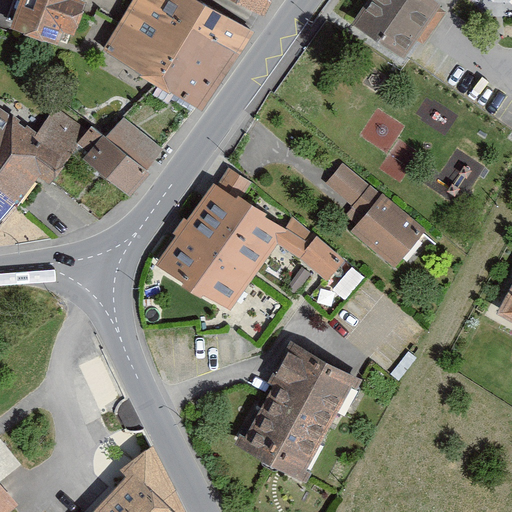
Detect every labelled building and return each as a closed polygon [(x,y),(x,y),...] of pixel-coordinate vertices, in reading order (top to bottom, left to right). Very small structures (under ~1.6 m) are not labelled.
[(18,0),(11,21),(68,41),(82,0),(18,0)] [(252,31),(201,0),(135,0),(105,50),(199,110),(252,31)] [(269,0),(245,0),(265,10),(269,0)] [(443,0),(442,0),(364,0),(351,19),(405,55),(417,39),(424,44),(432,31),(446,10),(439,5),(443,0)] [(36,131),(0,106),(0,219),(39,175),(50,182),(88,127),(56,105),(36,131)] [(108,135),(147,167),(163,147),(124,115),(108,135)] [(83,155),(131,194),(150,169),(147,167),(108,135),(103,131),(83,155)] [(426,228),(343,161),(325,182),(354,205),(346,214),(356,222),(350,229),(395,266),(426,228)] [(282,226),(214,179),(154,263),(227,309),(249,275),(274,237),(282,226)] [(290,217),(282,226),(274,237),(322,276),(338,255),(290,217)] [(511,281),(496,312),(511,320),(511,281)] [(363,376),(293,337),(262,394),(236,440),(274,461),(306,479),(308,476),(313,468),(307,465),(352,384),(357,387),(363,376)] [(0,437),(0,480),(22,463),(1,437),(0,437)] [(127,473),(89,511),(188,511),(153,441),(121,465),(127,473)] [(0,511),(6,511),(18,503),(0,480),(0,511)]
